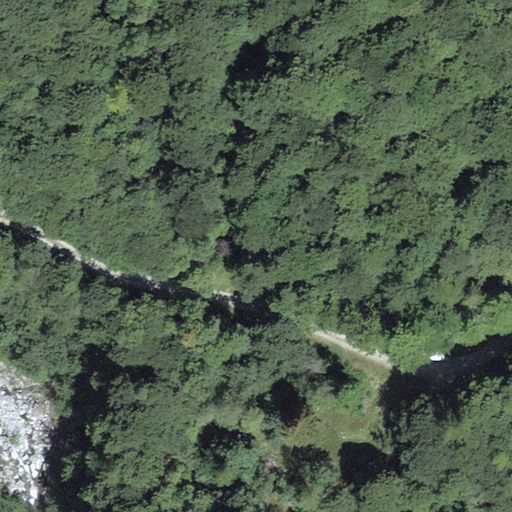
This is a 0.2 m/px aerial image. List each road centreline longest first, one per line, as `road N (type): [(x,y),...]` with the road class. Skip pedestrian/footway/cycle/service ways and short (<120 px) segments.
road 1 (track): [(387,362),(239,302),(163,286),(0,219)]
road 2 (unclassified): [(511,341),(461,367),(387,362)]
